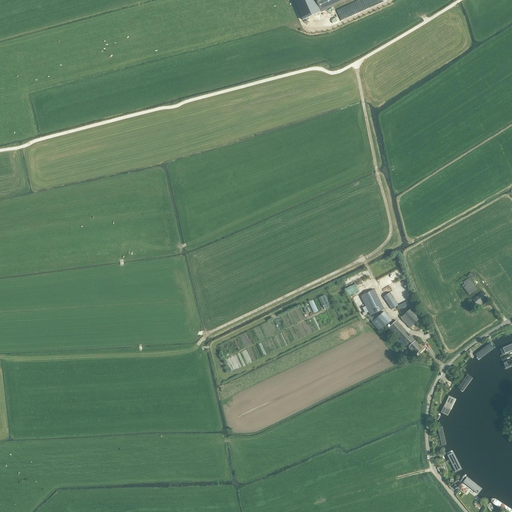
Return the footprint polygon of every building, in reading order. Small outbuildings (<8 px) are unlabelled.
[(315,0),(293,0),(303,20),(321,12),(315,0)] [(316,0),(321,12),(348,0),(316,0)] [(469,295),(477,290),(471,280),(462,286),(469,295)] [(360,297),(370,316),(384,309),(374,290),(360,297)] [(488,299),(483,292),(473,300),(477,306),(488,299)] [(389,293),(383,297),(392,310),(397,307),(398,306),(389,293)] [(413,299),(397,307),(399,310),(410,305),(412,308),(414,309),(417,307),(413,299)] [(412,308),(401,319),(410,328),(422,317),(414,309),(412,308)] [(389,323),(381,314),(372,323),(380,332),(389,323)] [(389,328),(393,332),(390,334),(395,340),(398,338),(400,340),(397,342),(403,348),(405,346),(407,348),(415,341),(396,321),(389,328)] [(415,356),(422,349),(415,341),(407,348),(415,356)] [(478,351),(470,357),(476,364),(495,349),(489,342),(478,351)] [(511,342),(497,348),(500,356),(511,351),(511,342)] [(511,365),(511,357),(498,362),(501,370),(511,365)] [(467,375),(457,387),(463,392),(473,379),(467,375)] [(449,387),(434,417),(443,421),(449,420),(462,394),(449,387)] [(435,423),(443,453),(452,449),(443,421),(434,417),(435,423)] [(447,455),(455,473),(462,470),(453,452),(447,455)] [(463,484),(480,497),(485,491),(464,475),(459,481),(463,484)] [(486,503),(501,511),(511,511),(511,507),(491,495),(486,503)]
